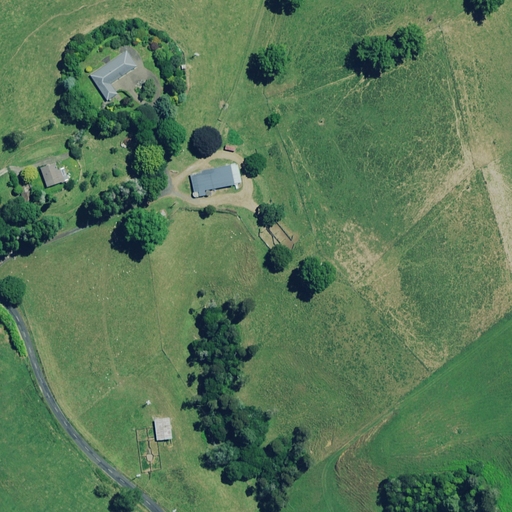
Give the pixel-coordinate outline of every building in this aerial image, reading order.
[(136,66),(126,51),(89,76),(106,101),(116,94),(110,84),(136,66)] [(67,56),(60,54),(58,60),(65,63),(67,56)] [(57,170),(55,163),(40,168),(46,187),(67,180),(64,168),(57,170)] [(235,165),(234,164),(189,175),(193,192),(191,193),(192,198),(194,198),(209,195),(208,190),(233,184),(237,184),(241,183),(237,165),(235,165)] [(171,439),(168,418),(153,421),(156,441),(171,439)]
